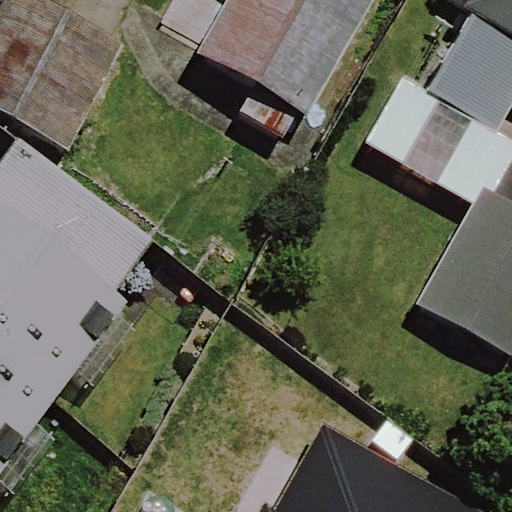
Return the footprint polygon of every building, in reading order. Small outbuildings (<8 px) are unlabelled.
[(114,41),(31,0),(3,0),(0,6),(0,132),(55,160),(114,41)] [(371,0),(223,0),(188,70),(307,129),(371,0)] [(511,50),(511,0),(453,0),(446,12),(511,50)] [(511,138),(511,50),(446,12),(365,154),(468,214),(511,138)] [(0,496),(151,288),(132,274),(148,252),(1,147),(0,147),(0,496)] [(511,210),(486,196),(422,315),(511,362),(511,210)] [(455,511),(511,408),(328,309),(216,511),(455,511)]
